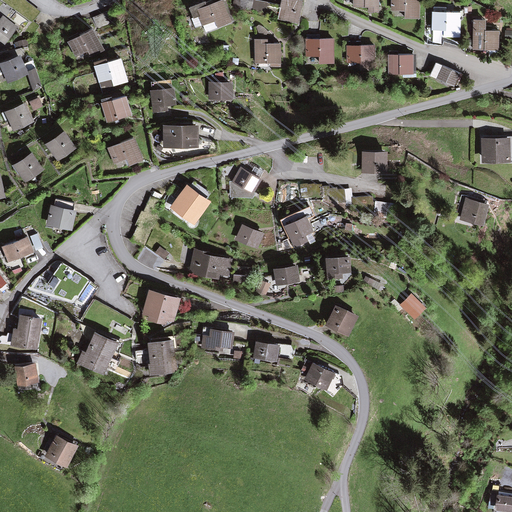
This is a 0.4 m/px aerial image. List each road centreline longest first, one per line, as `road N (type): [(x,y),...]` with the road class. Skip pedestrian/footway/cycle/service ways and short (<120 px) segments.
road 1 (residential): [(511,81),(155,175),(129,188),(114,216)]
road 2 (residential): [(114,216),(115,242),(131,265),(345,354),(364,399),(339,481)]
road 3 (residential): [(511,81),(314,0)]
road 4 (residential): [(114,216),(99,219),(25,277),(0,327)]
